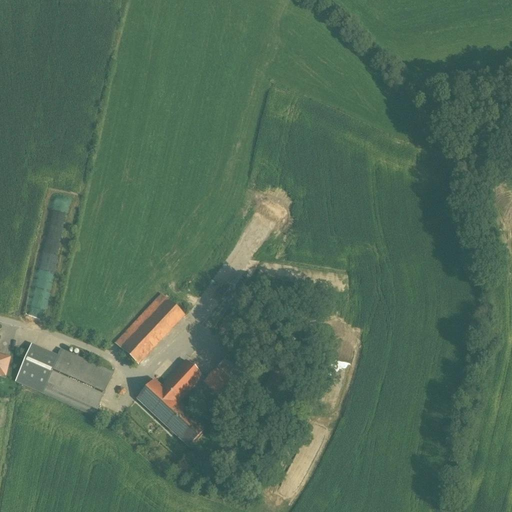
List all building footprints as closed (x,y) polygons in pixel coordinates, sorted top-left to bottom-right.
[(162,295),(115,344),(138,366),(185,317),(170,302),(162,295)] [(113,374),(61,351),(58,359),(32,347),(16,382),(26,387),(94,417),(113,374)] [(256,374),(233,352),(218,369),(240,390),(256,374)] [(0,375),(5,377),(9,359),(0,356),(0,375)] [(162,388),(179,404),(192,389),(203,378),(186,362),(162,388)] [(243,392),(240,390),(218,369),(206,381),(203,378),(192,389),(221,416),(243,392)] [(291,397),(298,377),(273,370),(269,385),(283,393),(291,397)] [(206,429),(179,404),(162,388),(154,381),(137,399),(138,399),(137,400),(189,448),(206,429)] [(273,409),(283,393),(269,385),(260,401),(273,409)]
